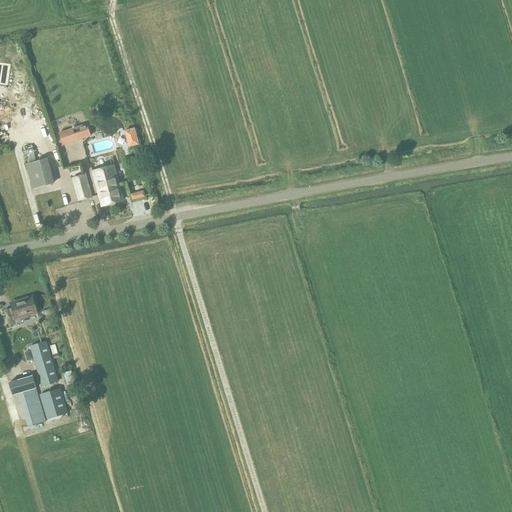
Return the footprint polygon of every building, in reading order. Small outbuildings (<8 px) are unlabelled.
[(63,145),(90,136),(86,124),(59,133),(63,145)] [(134,128),(124,131),(129,147),(139,144),(134,128)] [(45,159),(26,164),(30,177),(49,171),(45,159)] [(113,166),(92,172),(101,206),(123,200),(114,166),(113,166)] [(79,200),(91,197),(85,175),(73,178),(79,200)] [(131,194),(132,200),(145,196),(143,191),(131,194)] [(10,328),(17,325),(18,326),(25,323),(24,319),(28,318),(28,316),(37,314),(32,296),(10,303),(12,308),(4,310),(10,328)] [(42,386),(58,381),(46,342),(30,347),(42,386)] [(64,375),(69,391),(77,388),(73,373),(64,375)] [(9,383),(12,395),(13,397),(18,395),(28,427),(46,421),(36,388),(35,388),(32,377),(9,383)] [(47,419),(67,413),(60,389),(40,395),(47,419)]
